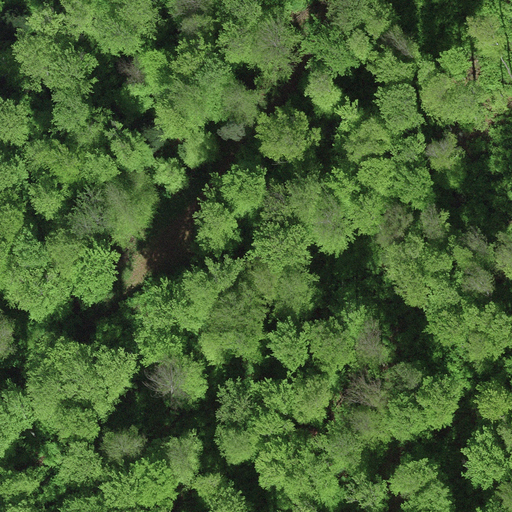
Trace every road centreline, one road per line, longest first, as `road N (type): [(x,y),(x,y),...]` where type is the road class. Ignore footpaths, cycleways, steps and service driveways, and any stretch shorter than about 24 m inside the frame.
road 1 (track): [(336,0),(245,149),(159,254)]
road 2 (track): [(0,418),(159,254)]
